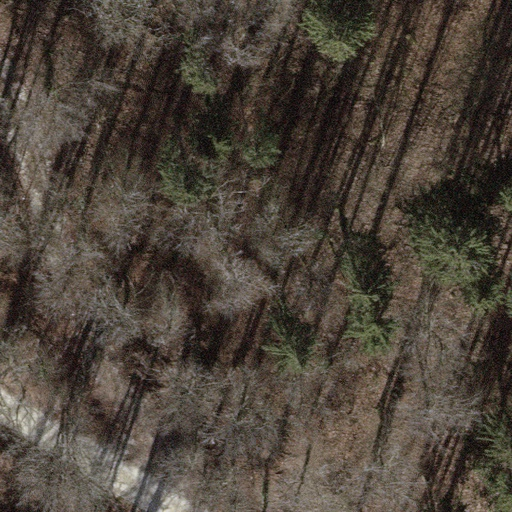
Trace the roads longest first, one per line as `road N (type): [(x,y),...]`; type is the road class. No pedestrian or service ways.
road 1 (track): [(141,501),(56,317),(0,86)]
road 2 (track): [(166,511),(0,411)]
